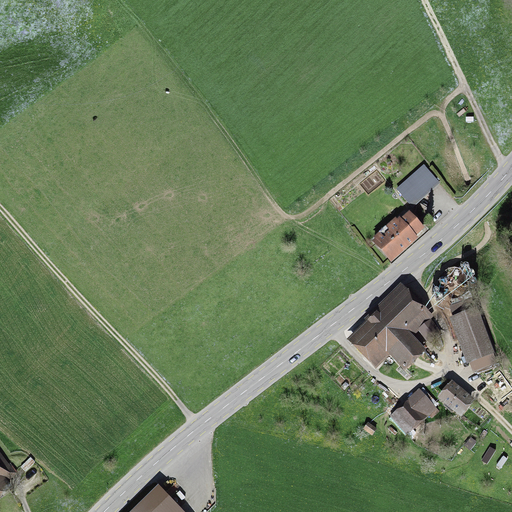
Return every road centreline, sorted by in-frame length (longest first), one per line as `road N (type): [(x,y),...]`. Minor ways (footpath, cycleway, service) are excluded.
road 1 (primary): [(102,511),(198,425),(441,239),(511,167)]
road 2 (track): [(155,46),(279,210),(298,217),(438,107)]
road 3 (track): [(198,425),(0,212)]
road 4 (track): [(508,172),(420,0)]
